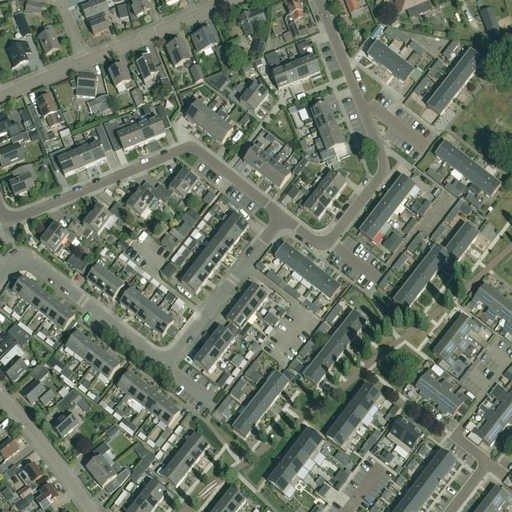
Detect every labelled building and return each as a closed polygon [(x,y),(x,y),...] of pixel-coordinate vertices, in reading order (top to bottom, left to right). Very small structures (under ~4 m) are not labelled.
[(103,0),(96,0),(94,1),(95,4),(82,9),(86,19),(99,14),(99,15),(103,13),(108,11),(103,0)] [(144,15),(144,17),(147,16),(146,14),(150,12),(146,4),(149,3),(148,0),(131,0),(135,8),(133,9),(137,18),(144,15)] [(300,39),(294,25),(295,23),(303,19),(300,12),(302,12),(297,0),(289,0),(284,2),(290,16),(287,17),(285,21),(290,34),(283,36),(286,45),(300,39)] [(355,0),(335,0),(344,0),(352,19),(362,15),(355,0)] [(416,9),(411,0),(394,0),(401,16),(416,9)] [(428,0),(411,0),(416,9),(430,4),(428,0)] [(25,12),(41,16),(43,6),(27,2),(25,12)] [(118,9),(120,20),(128,18),(126,7),(118,9)] [(491,9),(480,14),(487,32),(498,28),(491,9)] [(238,20),(244,33),(247,39),(257,34),(255,28),(262,26),(259,20),(262,19),(261,15),(259,12),(257,13),(256,13),(250,15),(238,20)] [(104,20),(104,18),(103,13),(99,15),(99,14),(86,19),(89,27),(90,27),(94,37),(108,31),(104,20)] [(16,20),(23,39),(31,36),(24,17),(16,20)] [(306,36),(317,33),(315,27),(304,30),(303,23),(296,24),(300,38),(306,37),(306,36)] [(378,26),(369,38),(374,42),(383,30),(378,26)] [(45,56),(59,50),(50,28),(43,31),(45,35),(38,39),(45,56)] [(399,39),(403,34),(396,29),(395,31),(394,30),(393,31),(390,29),(386,34),(395,41),(397,38),(399,39)] [(211,31),(197,37),(192,39),(198,54),(203,52),(217,47),(211,31)] [(409,39),(403,34),(399,39),(405,44),(409,39)] [(262,57),(265,44),(255,41),(251,54),(262,57)] [(454,41),(448,49),(452,53),(457,47),(459,42),(454,41)] [(307,42),(296,47),(302,62),(303,62),(310,79),(313,78),(314,80),(320,77),(319,75),(320,75),(313,58),(307,61),(303,51),(309,48),(307,42)] [(415,52),(419,47),(413,42),(409,47),(415,52)] [(175,69),(184,65),(185,67),(190,65),(181,43),(167,49),(175,69)] [(31,54),(26,44),(8,51),(15,68),(12,70),(28,63),(25,56),(31,54)] [(377,64),(387,51),(377,44),(367,57),(377,64)] [(425,52),(419,47),(415,52),(421,57),(425,52)] [(452,53),(448,49),(442,56),(447,59),(452,53)] [(387,51),(377,64),(386,71),(396,58),(387,51)] [(470,52),(463,61),(476,71),(483,62),(470,52)] [(303,62),(302,62),(297,65),(294,58),(293,58),(292,54),(288,56),(292,66),(292,67),(299,83),(310,79),(303,62)] [(149,56),(132,64),(138,77),(140,76),(144,85),(151,82),(150,79),(158,76),(149,56)] [(299,83),(292,67),(286,69),(284,62),(283,62),(281,57),(277,59),(282,71),(289,87),(299,83)] [(396,58),(386,71),(395,78),(405,65),(396,58)] [(443,65),(438,61),(433,68),(438,71),(443,65)] [(476,71),(463,61),(456,70),(469,81),(476,71)] [(414,72),(405,65),(395,78),(405,85),(409,79),(415,83),(423,73),(417,69),(414,72)] [(189,70),(195,85),(205,81),(199,66),(189,70)] [(289,87),(282,71),(276,73),(273,66),(269,68),(272,75),(271,75),(278,92),(289,87)] [(109,73),(116,90),(124,86),(126,92),(133,89),(124,67),(109,73)] [(433,68),(428,74),(433,78),(433,77),(437,73),(438,71),(433,68)] [(456,70),(449,80),(462,90),(469,81),(456,70)] [(222,75),(212,88),(218,92),(219,93),(229,80),(222,75)] [(96,78),(79,76),(78,81),(77,81),(71,84),(74,90),(77,90),(76,98),(94,100),(96,78)] [(173,94),(167,79),(157,83),(163,98),(173,94)] [(419,86),(424,90),(429,84),(424,80),(419,86)] [(462,90),(449,80),(441,89),(454,99),(462,90)] [(241,84),(238,87),(261,105),(268,97),(253,85),(250,90),(241,84)] [(261,105),(238,87),(237,88),(233,85),(231,88),(238,93),(244,98),(240,103),(255,114),(261,105)] [(424,90),(419,86),(414,92),(419,96),(424,90)] [(441,89),(434,98),(447,108),(454,99),(441,89)] [(131,94),(137,109),(145,106),(139,91),(131,94)] [(108,96),(93,102),(99,116),(114,110),(108,96)] [(37,103),(43,120),(46,119),(50,129),(65,123),(60,112),(56,114),(49,98),(37,103)] [(207,111),(206,111),(201,107),(206,101),(202,98),(199,102),(195,98),(187,109),(191,112),(186,118),(189,121),(187,123),(193,127),(194,125),(195,126),(207,111)] [(447,108),(434,98),(427,107),(440,117),(447,108)] [(214,101),(206,111),(207,111),(195,126),(204,133),(220,112),(215,118),(210,114),(214,108),(217,104),(214,101)] [(306,127),(332,116),(328,106),(321,109),(321,108),(320,108),(318,102),(305,108),(304,105),(295,109),(297,114),(305,110),(309,120),(304,122),(306,127)] [(156,109),(161,120),(166,118),(162,107),(156,109)] [(220,112),(204,133),(213,139),(229,119),(228,119),(224,124),(219,120),(223,115),(226,111),(223,108),(220,112)] [(35,110),(30,111),(33,120),(38,119),(35,110)] [(33,129),(26,111),(20,113),(25,125),(23,125),(26,132),(33,129)] [(246,114),(239,124),(244,128),(251,118),(246,114)] [(147,123),(155,141),(166,136),(158,119),(152,122),(149,115),(145,117),(148,123),(147,123)] [(11,140),(26,134),(26,133),(21,135),(18,126),(11,129),(5,116),(0,117),(0,136),(8,133),(11,140)] [(332,116),(306,127),(315,123),(317,129),(311,132),(312,136),(319,133),(336,126),(332,116)] [(155,141),(147,123),(142,126),(139,119),(135,121),(137,128),(145,145),(155,141)] [(232,121),(229,119),(213,139),(221,146),(233,132),(227,127),(232,121)] [(145,145),(137,128),(133,130),(128,120),(124,122),(128,132),(127,132),(134,149),(145,145)] [(134,149),(127,132),(122,135),(117,123),(111,126),(110,124),(104,126),(111,142),(118,139),(124,153),(127,152),(134,149)] [(336,126),(319,133),(321,139),(314,142),(316,146),(323,143),(340,137),(336,126)] [(95,129),(100,142),(106,140),(101,127),(95,129)] [(61,140),(70,136),(68,130),(59,134),(61,140)] [(37,134),(43,148),(55,143),(54,141),(56,140),(54,134),(47,137),(45,131),(37,134)] [(26,134),(11,140),(13,145),(23,141),(24,144),(30,142),(26,134)] [(270,137),(266,142),(273,147),(276,142),(270,137)] [(344,147),(340,137),(323,143),(316,146),(320,156),(322,162),(334,157),(332,152),(344,147)] [(307,141),(311,149),(316,146),(312,139),(307,141)] [(88,148),(95,165),(106,161),(99,144),(93,147),(90,140),(86,142),(88,148)] [(299,143),(302,151),(308,149),(305,141),(299,143)] [(95,165),(88,148),(83,151),(80,144),(76,146),(78,152),(78,153),(85,169),(95,165)] [(253,170),(264,156),(259,152),(263,146),(260,144),(255,149),(244,163),(253,170)] [(444,164),(455,151),(445,144),(435,157),(444,164)] [(18,145),(0,153),(0,162),(3,169),(24,160),(18,145)] [(272,146),(264,156),(253,170),(262,177),(273,163),(268,158),(272,153),(275,149),(273,147),(272,146)] [(69,148),(69,149),(65,150),(68,157),(75,174),(85,169),(78,153),(72,155),(69,148)] [(464,159),(455,151),(444,164),(454,171),(464,159)] [(420,152),(414,157),(420,162),(425,157),(420,152)] [(75,174),(68,157),(62,159),(59,153),(50,157),(54,168),(60,165),(65,178),(75,174)] [(273,163),(262,177),(270,184),(282,169),(277,165),(283,157),(280,154),(273,163)] [(340,166),(346,163),(344,156),(337,158),(340,166)] [(305,168),(308,163),(304,159),(293,173),(297,177),(300,173),(305,168)] [(326,163),(328,167),(332,166),(335,172),(340,170),(336,159),(326,163)] [(473,166),(464,159),(454,171),(463,179),(473,166)] [(282,169),(270,184),(279,191),(291,177),(285,172),(290,167),(286,164),(282,169)] [(15,198),(35,190),(31,181),(35,179),(30,166),(15,172),(19,182),(10,185),(11,187),(7,188),(10,194),(13,193),(15,198)] [(473,166),(463,179),(472,186),(482,173),(473,166)] [(309,172),(305,168),(300,173),(305,177),(309,172)] [(433,180),(437,175),(430,170),(426,174),(433,180)] [(176,182),(190,193),(195,196),(202,187),(198,183),(183,172),(176,182)] [(491,180),(482,173),(472,186),(481,193),(491,180)] [(324,183),(339,195),(346,186),(331,174),(327,180),(322,175),(319,179),(324,183)] [(443,180),(437,175),(433,180),(439,185),(443,180)] [(402,178),(395,187),(408,197),(415,187),(402,178)] [(466,196),(471,190),(458,179),(453,186),(466,196)] [(491,180),(481,193),(491,200),(501,187),(491,180)] [(190,193),(176,182),(168,192),(160,186),(156,191),(168,201),(170,198),(174,194),(184,201),(190,193)] [(339,195),(324,183),(320,189),(315,184),(312,188),(317,192),(332,204),(339,195)] [(448,184),(444,189),(451,194),(455,190),(448,184)] [(293,187),(286,196),(293,202),(300,193),(300,192),(293,187)] [(395,187),(388,196),(401,206),(408,197),(395,187)] [(332,204),(317,192),(313,197),(308,193),(303,189),(300,193),(305,196),(311,201),(325,212),(332,204)] [(168,201),(156,191),(151,198),(140,190),(133,199),(152,214),(152,213),(153,214),(160,205),(158,203),(160,201),(165,205),(168,201)] [(458,199),(461,195),(455,190),(451,194),(458,199)] [(209,207),(216,198),(208,191),(203,197),(205,199),(203,202),(209,207)] [(472,205),(476,200),(469,195),(465,200),(472,205)] [(401,206),(388,196),(381,206),(398,218),(394,215),(401,206)] [(117,204),(113,209),(126,219),(125,219),(129,222),(135,214),(145,222),(152,214),(133,199),(127,207),(125,210),(117,204)] [(225,199),(221,204),(230,211),(234,206),(225,199)] [(476,200),(472,205),(478,210),(482,205),(476,200)] [(325,212),(311,201),(307,206),(301,202),(298,206),(318,221),(325,212)] [(427,202),(422,208),(427,211),(432,205),(427,202)] [(453,211),(457,215),(465,205),(460,202),(453,211)] [(398,218),(381,206),(374,215),(387,225),(391,219),(395,222),(398,218)] [(126,219),(113,209),(108,216),(97,207),(90,217),(105,228),(109,231),(118,220),(122,223),(125,219),(126,219)] [(211,213),(216,218),(221,212),(215,207),(211,213)] [(427,211),(422,208),(417,214),(422,218),(427,211)] [(457,215),(453,211),(445,221),(450,224),(457,215)] [(201,218),(194,213),(191,217),(198,222),(201,218)] [(208,214),(203,220),(207,223),(211,226),(213,222),(210,220),(212,217),(208,214)] [(387,225),(374,215),(367,224),(380,234),(387,225)] [(74,222),(70,227),(82,236),(83,236),(87,240),(93,232),(98,237),(105,228),(90,217),(82,228),(74,222)] [(234,217),(227,225),(227,226),(241,237),(248,228),(234,217)] [(408,226),(413,230),(418,223),(413,220),(408,226)] [(202,222),(197,229),(200,231),(201,230),(204,233),(208,228),(205,226),(205,225),(202,222)] [(227,226),(227,225),(224,223),(218,231),(221,234),(220,234),(235,245),(241,237),(227,226)] [(182,228),(188,233),(192,229),(185,224),(182,228)] [(380,234),(367,224),(360,233),(372,243),(380,234)] [(466,226),(461,233),(459,236),(472,246),(479,236),(472,231),(475,228),(470,224),(468,227),(466,226)] [(54,225),(47,234),(62,245),(66,240),(72,244),(76,238),(79,241),(82,236),(70,227),(65,233),(54,225)] [(413,230),(408,226),(403,232),(408,236),(413,230)] [(441,226),(436,233),(441,236),(446,230),(441,226)] [(180,243),(184,238),(177,233),(173,230),(169,235),(173,238),(177,242),(180,243)] [(195,231),(190,237),(194,240),(199,233),(195,231)] [(441,236),(436,233),(431,239),(436,243),(441,236)] [(62,245),(47,234),(40,243),(57,256),(59,253),(57,252),(62,245)] [(235,245),(220,234),(214,242),(228,254),(235,245)] [(459,236),(456,240),(452,245),(465,255),(469,250),(472,246),(459,236)] [(412,244),(417,247),(422,241),(417,237),(412,244)] [(394,244),(399,248),(404,242),(399,238),(394,244)] [(189,239),(184,246),(192,252),(197,246),(189,239)] [(389,251),(394,244),(389,240),(388,240),(383,246),(389,251)] [(121,241),(116,247),(124,253),(128,246),(124,243),(121,241)] [(422,241),(417,247),(423,251),(425,248),(425,244),(422,241)] [(214,242),(207,251),(222,262),(228,254),(214,242)] [(172,252),(176,248),(169,243),(166,247),(172,252)] [(399,248),(394,244),(389,251),(393,255),(399,248)] [(417,247),(412,244),(407,250),(412,254),(417,247)] [(465,255),(452,245),(445,253),(445,254),(449,258),(458,264),(465,255)] [(285,266),(295,254),(285,246),(275,259),(285,266)] [(182,247),(177,254),(186,261),(191,254),(182,247)] [(445,254),(445,253),(437,247),(430,256),(443,266),(449,258),(445,254)] [(103,259),(108,252),(105,249),(100,256),(103,259)] [(207,251),(201,259),(215,270),(222,262),(207,251)] [(91,268),(74,254),(66,264),(83,277),(91,268)] [(303,261),(295,254),(285,266),(294,273),(303,261)] [(398,262),(403,265),(406,268),(407,265),(408,266),(411,262),(403,255),(398,262)] [(121,256),(119,259),(125,264),(128,261),(121,256)] [(176,256),(171,262),(174,265),(179,259),(176,256)] [(430,256),(423,266),(435,276),(443,266),(430,256)] [(201,259),(194,267),(209,279),(215,270),(201,259)] [(303,261),(294,273),(303,280),(313,268),(303,261)] [(127,266),(133,271),(136,267),(130,262),(127,266)] [(403,265),(398,262),(393,268),(398,272),(403,265)] [(169,265),(161,275),(169,280),(177,271),(169,265)] [(423,266),(419,270),(415,275),(428,285),(435,276),(423,266)] [(194,267),(188,276),(202,287),(209,279),(194,267)] [(95,289),(107,274),(98,268),(87,282),(95,289)] [(313,268),(303,280),(312,287),(322,275),(313,268)] [(291,278),(278,269),(274,275),(287,284),(291,278)] [(272,282),(276,277),(269,272),(265,277),(272,282)] [(428,285),(415,275),(411,272),(408,276),(412,279),(408,284),(421,294),(428,285)] [(107,274),(95,289),(104,295),(115,281),(107,274)] [(148,282),(151,279),(145,274),(142,277),(148,282)] [(384,280),(389,284),(394,277),(389,274),(384,280)] [(322,275),(312,287),(321,294),(331,282),(322,275)] [(202,287),(188,276),(181,284),(196,295),(202,287)] [(282,282),(276,277),(272,282),(278,287),(282,282)] [(21,300),(33,286),(24,279),(13,294),(21,300)] [(389,284),(384,280),(379,287),(384,290),(389,284)] [(124,287),(115,281),(104,295),(113,302),(124,287)] [(153,281),(151,284),(157,289),(159,285),(153,281)] [(331,282),(321,294),(331,302),(340,289),(331,282)] [(408,284),(402,292),(401,293),(414,303),(421,294),(408,284)] [(33,286),(21,300),(30,307),(41,292),(33,286)] [(290,296),(294,291),(287,286),(284,291),(290,296)] [(168,292),(162,287),(159,290),(165,296),(168,292)] [(485,307),(497,292),(493,289),(490,291),(485,287),(471,304),(470,303),(466,308),(471,313),(475,308),(480,302),(485,307)] [(246,296),(261,308),(267,299),(253,288),(246,296)] [(294,292),(294,291),(290,296),(297,301),(301,297),(299,295),(301,292),(296,289),(294,292)] [(129,312),(140,298),(140,297),(143,293),(139,290),(136,294),(132,291),(120,305),(129,312)] [(41,292),(30,307),(38,313),(49,299),(41,292)] [(497,292),(485,307),(490,311),(486,316),(482,321),(486,324),(489,320),(489,321),(504,302),(499,298),(501,296),(497,292)] [(414,303),(401,293),(394,303),(407,313),(414,303)] [(167,297),(173,302),(176,298),(170,294),(167,297)] [(261,308),(246,296),(240,305),(254,316),(261,308)] [(148,304),(140,298),(129,312),(137,319),(148,304)] [(58,305),(49,299),(38,313),(46,320),(58,305)] [(182,308),(184,305),(178,300),(176,304),(182,308)] [(16,301),(11,310),(18,313),(22,305),(16,301)] [(312,306),(306,301),(302,305),(309,311),(312,306)] [(316,301),(312,306),(309,311),(315,316),(322,306),(316,301)] [(489,321),(489,320),(486,325),(489,328),(493,322),(498,317),(503,322),(511,310),(511,303),(509,306),(504,302),(489,321)] [(157,310),(148,304),(137,319),(145,325),(157,310)] [(157,310),(145,325),(153,332),(165,317),(167,314),(161,309),(164,306),(161,304),(157,311),(157,310)] [(58,305),(46,320),(55,326),(66,312),(58,305)] [(240,305),(233,313),(248,324),(254,316),(240,305)] [(338,306),(333,312),(337,316),(342,310),(338,306)] [(3,311),(9,316),(12,312),(6,307),(3,311)] [(354,314),(346,323),(359,333),(366,324),(363,321),(366,317),(357,310),(354,314)] [(511,310),(503,322),(508,326),(504,330),(501,334),(505,338),(511,329),(511,310)] [(281,319),(286,313),(282,311),(277,317),(281,319)] [(75,318),(66,312),(55,326),(63,333),(75,318)] [(337,316),(333,312),(325,322),(330,325),(332,322),(337,316)] [(248,324),(233,313),(227,321),(241,332),(248,324)] [(11,317),(18,322),(21,319),(14,314),(11,317)] [(274,328),(279,322),(269,314),(264,320),(274,328)] [(25,324),(37,334),(44,326),(38,321),(37,322),(31,317),(25,324)] [(173,324),(165,317),(153,332),(162,339),(173,324)] [(453,326),(467,337),(471,332),(477,336),(480,331),(462,318),(458,322),(456,321),(453,326)] [(24,332),(26,328),(20,323),(17,327),(24,332)] [(359,333),(346,323),(339,333),(352,342),(359,333)] [(323,324),(318,331),(323,334),(328,328),(323,324)] [(27,335),(24,332),(17,327),(16,326),(8,334),(18,344),(27,335)] [(452,331),(447,336),(466,350),(469,346),(464,342),(467,337),(453,326),(450,329),(452,331)] [(33,333),(26,328),(24,332),(27,335),(30,337),(33,333)] [(268,336),(272,330),(269,328),(264,334),(268,336)] [(213,338),(228,349),(235,340),(220,329),(213,338)] [(46,330),(43,335),(51,339),(53,335),(46,330)] [(323,334),(318,331),(313,337),(318,341),(323,334)] [(36,337),(43,342),(46,339),(39,333),(36,337)] [(339,333),(332,342),(345,352),(352,342),(339,333)] [(75,356),(86,341),(78,335),(66,349),(75,356)] [(0,348),(5,353),(14,345),(5,336),(0,340),(0,348)] [(261,345),(266,338),(263,336),(258,342),(261,345)] [(442,339),(438,344),(453,355),(457,350),(469,359),(472,355),(466,350),(447,336),(444,341),(442,339)] [(213,338),(207,346),(221,358),(228,349),(213,338)] [(55,351),(60,346),(56,343),(54,345),(48,340),(45,344),(55,351)] [(86,341),(75,356),(83,362),(94,348),(86,341)] [(309,342),(304,349),(309,352),(314,346),(309,342)] [(332,342),(325,351),(338,361),(345,352),(332,342)] [(256,351),(258,349),(259,347),(254,343),(250,347),(256,351)] [(453,355),(438,344),(436,348),(438,349),(434,355),(442,361),(438,366),(447,372),(450,368),(451,368),(455,364),(449,360),(453,355)] [(221,358),(207,346),(200,354),(215,366),(221,358)] [(7,356),(13,361),(2,372),(12,383),(13,382),(16,382),(19,379),(19,377),(27,369),(19,362),(25,356),(16,347),(7,356)] [(249,353),(245,359),(248,361),(256,352),(256,351),(250,347),(247,351),(249,353)] [(103,354),(94,348),(83,362),(91,369),(103,354)] [(309,352),(304,349),(299,355),(304,359),(309,352)] [(338,361),(325,351),(318,360),(331,370),(338,361)] [(103,354),(91,369),(100,375),(111,361),(103,354)] [(215,366),(200,354),(194,363),(208,374),(215,366)] [(318,360),(311,369),(324,379),(331,370),(318,360)] [(120,367),(111,361),(100,375),(109,382),(120,367)] [(243,361),(238,367),(242,370),(247,363),(243,361)] [(294,371),(299,364),(295,361),(290,367),(294,371)] [(72,366),(70,369),(63,363),(60,367),(69,374),(67,377),(78,386),(86,377),(72,366)] [(255,363),(250,369),(255,373),(260,366),(255,363)] [(63,371),(56,366),(53,370),(60,375),(63,371)] [(31,377),(38,384),(49,374),(42,367),(31,377)] [(237,369),(231,376),(235,379),(240,372),(237,369)] [(255,373),(250,369),(245,376),(250,379),(255,373)] [(324,379),(311,369),(304,378),(316,388),(324,379)] [(423,399),(435,384),(430,380),(434,374),(430,371),(426,377),(425,377),(416,390),(421,394),(419,396),(423,399)] [(225,374),(216,385),(221,389),(225,384),(228,387),(233,380),(225,374)] [(126,396),(138,381),(129,375),(118,389),(126,396)] [(268,384),(281,394),(288,385),(276,375),(268,384)] [(65,385),(68,381),(62,376),(59,380),(65,385)] [(74,386),(68,381),(65,385),(71,390),(74,386)] [(138,381),(126,396),(135,403),(146,388),(138,381)] [(241,381),(236,387),(241,391),(246,385),(241,381)] [(47,390),(44,392),(36,383),(22,396),(31,407),(37,401),(44,408),(54,398),(47,390)] [(89,383),(85,386),(91,393),(95,389),(89,383)] [(435,384),(423,399),(427,402),(429,400),(434,404),(449,386),(444,383),(440,388),(435,384)] [(268,384),(261,393),(274,403),(281,394),(268,384)] [(511,394),(509,398),(503,393),(505,391),(497,385),(493,391),(511,406),(511,394)] [(85,395),(87,392),(81,386),(78,389),(85,395)] [(449,386),(434,404),(439,407),(437,410),(442,413),(454,399),(448,395),(453,389),(449,386)] [(241,391),(236,387),(231,394),(235,398),(241,391)] [(367,387),(360,396),(374,407),(381,398),(367,387)] [(146,388),(135,403),(143,409),(155,395),(146,388)] [(511,406),(493,391),(489,395),(498,401),(503,406),(499,411),(511,420),(511,406)] [(65,399),(73,408),(81,400),(77,395),(76,396),(73,392),(65,399)] [(87,397),(93,401),(96,404),(100,400),(97,397),(96,398),(89,393),(87,397)] [(261,393),(254,403),(267,413),(274,403),(261,393)] [(469,394),(465,398),(470,403),(474,399),(469,394)] [(155,395),(143,409),(152,416),(163,401),(155,395)] [(360,396),(353,405),(368,416),(374,407),(360,396)] [(459,402),(454,399),(442,413),(446,417),(448,414),(453,419),(457,414),(463,406),(466,401),(467,400),(463,397),(459,402)] [(226,399),(221,406),(226,410),(231,403),(226,399)] [(163,401),(152,416),(160,422),(171,408),(163,401)] [(471,404),(466,401),(463,406),(457,414),(462,418),(465,415),(464,414),(471,404)] [(267,413),(254,403),(247,412),(260,422),(267,413)] [(353,405),(347,413),(361,424),(368,416),(353,405)] [(511,424),(511,420),(499,411),(495,416),(490,412),(481,405),(478,410),(479,411),(480,411),(504,430),(509,425),(510,426),(511,424)] [(226,410),(221,406),(216,412),(221,416),(226,410)] [(113,413),(107,408),(105,411),(111,416),(113,413)] [(180,414),(171,408),(160,422),(168,429),(180,414)] [(119,423),(125,416),(119,411),(116,415),(115,414),(113,417),(119,423)] [(480,411),(479,411),(477,414),(483,419),(489,424),(485,429),(500,441),(503,437),(501,435),(504,430),(480,411)] [(247,412),(240,421),(253,431),(260,422),(247,412)] [(347,413),(340,422),(354,433),(361,424),(347,413)] [(51,428),(62,440),(77,426),(67,414),(51,428)] [(402,419),(390,435),(401,444),(413,428),(402,419)] [(125,432),(128,429),(127,429),(131,425),(125,420),(121,424),(119,427),(125,432)] [(253,431),(240,421),(233,430),(245,440),(253,431)] [(340,422),(334,430),(348,441),(354,433),(340,422)] [(183,430),(179,428),(174,434),(178,437),(183,430)] [(413,428),(401,444),(411,452),(424,436),(413,428)] [(500,441),(485,429),(481,434),(475,430),(472,434),(490,448),(494,443),(496,445),(500,441)] [(120,445),(128,435),(120,430),(113,439),(120,445)] [(334,430),(327,439),(341,450),(348,441),(334,430)] [(309,432),(302,441),(316,452),(323,443),(309,432)] [(147,439),(140,434),(138,437),(144,442),(147,439)] [(171,445),(176,439),(173,436),(168,442),(171,445)] [(194,436),(188,445),(202,456),(209,448),(194,436)] [(159,447),(163,443),(156,438),(153,443),(159,447)] [(0,448),(0,454),(6,461),(19,451),(10,440),(0,448)] [(94,480),(109,469),(101,458),(110,451),(105,444),(104,445),(100,440),(91,447),(95,452),(93,454),(98,460),(86,470),(94,480)] [(155,446),(149,441),(146,444),(152,449),(155,446)] [(302,441),(295,449),(309,460),(316,452),(302,441)] [(170,447),(166,444),(161,451),(165,454),(170,447)] [(202,456),(188,445),(181,453),(196,465),(202,456)] [(379,450),(376,447),(371,454),(374,456),(379,450)] [(295,449),(289,458),(303,469),(309,460),(295,449)] [(158,462),(163,456),(160,453),(155,459),(158,462)] [(196,465),(181,453),(175,461),(189,473),(196,465)] [(443,454),(437,462),(450,472),(456,464),(443,454)] [(148,468),(153,461),(147,456),(142,463),(148,468)] [(289,458),(282,467),(296,477),(303,469),(289,458)] [(189,473),(175,461),(168,470),(183,481),(189,473)] [(10,471),(15,468),(11,462),(6,465),(10,471)] [(437,462),(431,469),(444,480),(450,472),(437,462)] [(27,487),(32,482),(33,484),(43,477),(34,465),(25,472),(23,469),(17,474),(27,487)] [(145,472),(139,467),(134,473),(140,478),(145,472)] [(282,467),(276,475),(290,486),(296,477),(282,467)] [(116,478),(109,469),(94,480),(102,490),(114,480),(120,488),(130,476),(126,471),(116,478)] [(431,469),(425,477),(438,487),(444,480),(431,469)] [(183,481),(168,470),(161,478),(176,490),(183,481)] [(276,475),(269,484),(283,495),(290,486),(276,475)] [(425,477),(419,485),(433,495),(438,487),(425,477)] [(131,484),(126,490),(129,493),(134,487),(131,484)] [(152,484),(145,493),(160,504),(166,495),(152,484)] [(419,485),(414,492),(427,502),(433,495),(419,485)] [(325,486),(318,494),(324,499),(330,490),(325,486)] [(48,505),(49,505),(58,499),(50,487),(40,493),(44,498),(37,503),(42,509),(48,505)] [(31,493),(28,488),(18,495),(22,500),(31,493)] [(486,497),(501,508),(505,503),(510,507),(511,505),(511,501),(496,489),(492,494),(490,492),(486,497)] [(224,499),(239,511),(249,498),(242,493),(239,497),(231,491),(224,499)] [(414,492),(408,500),(421,510),(427,502),(414,492)] [(124,493),(119,499),(123,501),(127,495),(124,493)] [(145,493),(138,501),(152,511),(153,511),(160,504),(145,493)] [(14,499),(11,494),(5,499),(8,503),(14,499)] [(485,502),(481,507),(486,511),(498,511),(501,508),(486,497),(483,500),(485,502)] [(123,501),(119,499),(114,505),(118,508),(123,501)] [(224,499),(218,508),(222,511),(237,511),(239,511),(224,499)] [(408,500),(402,508),(407,511),(419,511),(421,510),(408,500)] [(28,506),(24,501),(16,507),(20,511),(28,506)] [(152,511),(138,501),(132,509),(135,511),(152,511)]
